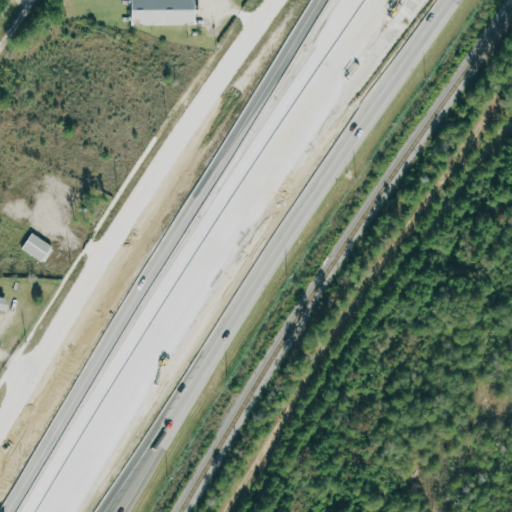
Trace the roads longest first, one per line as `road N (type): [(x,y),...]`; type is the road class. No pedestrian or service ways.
road 1 (motorway): [(352,0),(23,511)]
road 2 (secondary): [(121,511),(334,167)]
road 3 (motorway): [(72,511),(284,172)]
road 4 (secondary): [(158,161),(0,423)]
road 5 (motorway): [(284,172),(421,0)]
road 6 (motorway): [(284,172),(403,0)]
road 7 (secondary): [(334,167),(456,0)]
road 8 (secondary): [(268,0),(158,161)]
